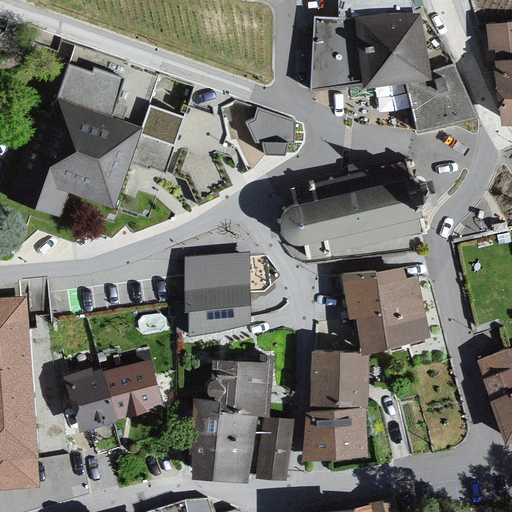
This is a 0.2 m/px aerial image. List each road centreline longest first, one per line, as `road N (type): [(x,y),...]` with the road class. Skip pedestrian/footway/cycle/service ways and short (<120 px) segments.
road 1 (track): [(250,92),(0,4)]
road 2 (residential): [(0,273),(99,263),(244,201)]
road 3 (residential): [(287,496),(302,323),(290,270)]
road 4 (residential): [(74,511),(191,488),(287,496)]
road 5 (residential): [(491,459),(442,253)]
road 6 (residential): [(287,496),(491,459)]
road 7 (residential): [(329,142),(410,143),(486,159)]
road 8 (residential): [(290,270),(442,253)]
